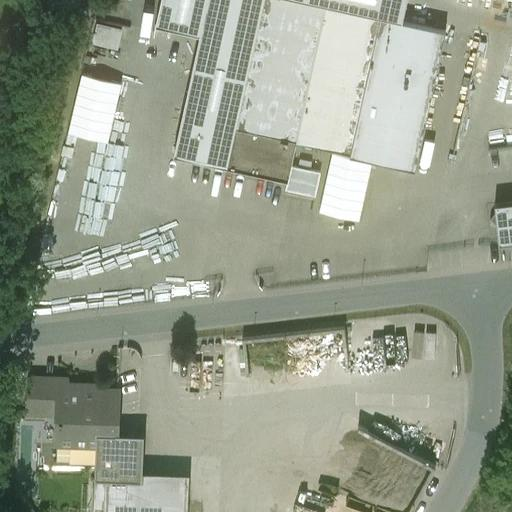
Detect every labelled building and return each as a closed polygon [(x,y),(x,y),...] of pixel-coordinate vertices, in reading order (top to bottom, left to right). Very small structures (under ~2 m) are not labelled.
[(161,0),(156,25),(200,35),(174,154),(227,166),(288,179),(291,165),(296,142),(351,153),(350,155),(416,170),(446,30),(402,21),(406,0),(161,0)] [(96,9),(86,7),(85,15),(94,17),(96,9)] [(122,29),(98,23),(93,42),(117,48),(122,29)] [(122,83),(82,74),(69,133),(108,143),(122,83)] [(333,152),(320,211),(359,220),(373,161),(333,152)] [(321,172),(291,165),(288,179),(286,189),(316,196),(321,172)] [(511,202),(494,204),(495,213),(490,220),(497,225),(499,244),(511,242),(511,202)] [(58,413),(59,381),(60,377),(28,375),(27,412),(58,413)] [(56,465),(96,466),(95,477),(105,477),(142,479),(142,471),(144,434),(118,433),(119,387),(95,386),(95,383),(59,381),(58,413),(56,465)] [(381,436),(382,511),(410,511),(435,462),(381,436)] [(103,511),(184,511),(186,472),(142,471),(142,479),(105,477),(103,511)]
